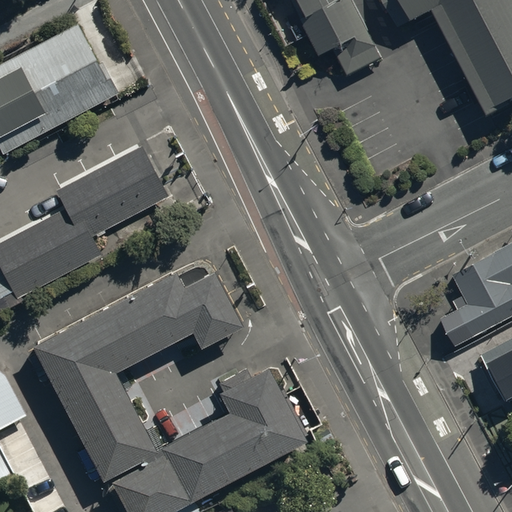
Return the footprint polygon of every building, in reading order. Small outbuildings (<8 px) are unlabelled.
[(300,0),(306,11),(299,15),(318,52),(332,45),(346,73),(380,55),(350,0),(300,0)] [(511,0),(381,0),(401,39),(437,21),(489,126),(511,113),(511,0)] [(95,10),(0,60),(0,149),(0,150),(116,89),(101,59),(117,51),(95,10)] [(0,303),(100,251),(91,233),(166,193),(139,141),(51,187),(59,203),(0,233),(0,303)] [(511,239),(453,270),(469,302),(439,317),(453,344),(511,313),(511,239)] [(114,369),(194,327),(205,347),(247,325),(216,267),(186,282),(176,264),(28,340),(118,511),(175,511),(314,440),(274,363),(226,388),(236,407),(156,449),(114,369)] [(511,334),(481,351),(504,395),(511,390),(511,334)] [(0,429),(25,417),(7,380),(0,373),(0,429)] [(0,454),(0,484),(13,478),(0,454)]
